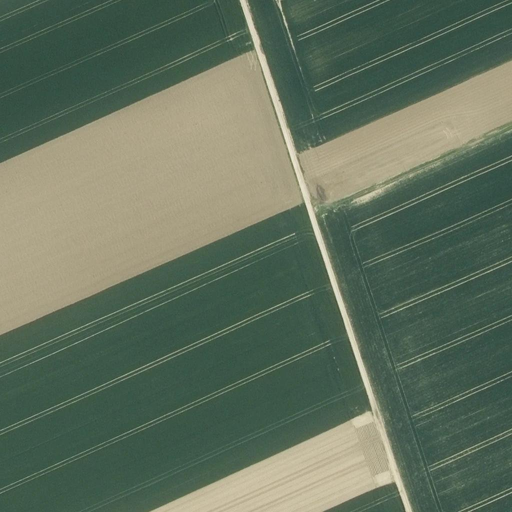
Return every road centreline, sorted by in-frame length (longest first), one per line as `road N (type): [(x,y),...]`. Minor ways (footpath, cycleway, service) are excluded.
road 1 (track): [(246,0),(411,511)]
road 2 (track): [(318,219),(511,132)]
